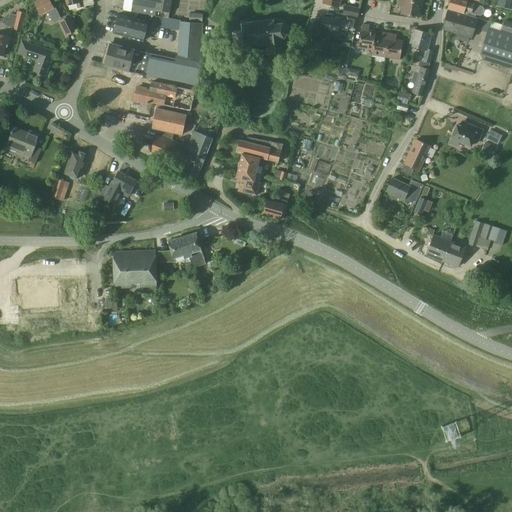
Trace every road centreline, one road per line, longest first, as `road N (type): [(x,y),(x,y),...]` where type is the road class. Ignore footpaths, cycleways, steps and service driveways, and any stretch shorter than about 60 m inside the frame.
road 1 (track): [(308,245),(263,284),(207,316),(110,353),(233,353),(279,325)]
road 2 (residential): [(458,275),(361,222),(436,70),(438,26)]
road 3 (unclassified): [(471,340),(330,254),(247,221)]
road 4 (unclassified): [(0,241),(161,232),(212,206)]
road 5 (unclassified): [(212,206),(63,118)]
road 6 (residential): [(247,221),(207,172),(235,91)]
road 7 (residential): [(63,118),(100,0)]
